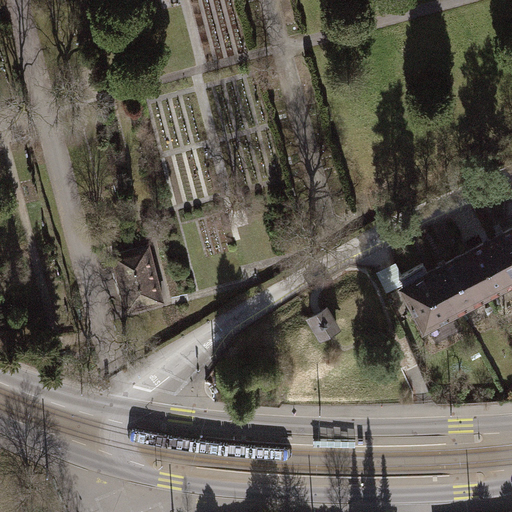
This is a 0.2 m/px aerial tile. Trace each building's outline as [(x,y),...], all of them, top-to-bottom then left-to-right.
[(511,226),(492,237),(511,275),(511,226)] [(511,275),(492,237),(464,251),(486,293),(511,279),(511,275)] [(145,244),(109,253),(123,307),(159,299),(145,244)] [(464,251),(434,267),(456,309),(486,293),(464,251)] [(422,262),(396,276),(422,326),(456,309),(434,267),(426,271),(422,262)] [(325,308),(310,317),(322,337),(337,328),(325,308)]
